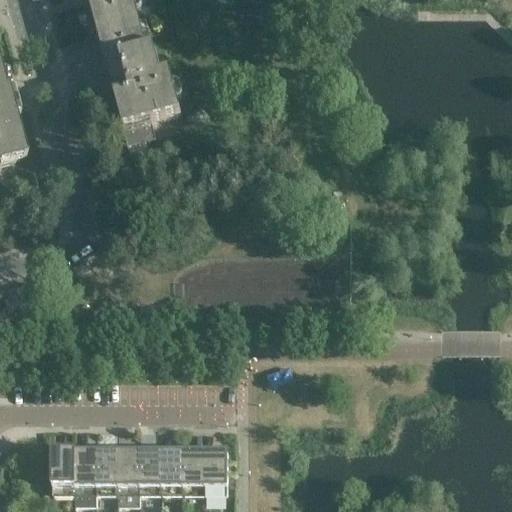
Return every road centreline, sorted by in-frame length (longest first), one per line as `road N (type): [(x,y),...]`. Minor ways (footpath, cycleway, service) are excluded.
road 1 (residential): [(0,274),(91,245),(22,0)]
road 2 (residential): [(0,418),(233,416)]
